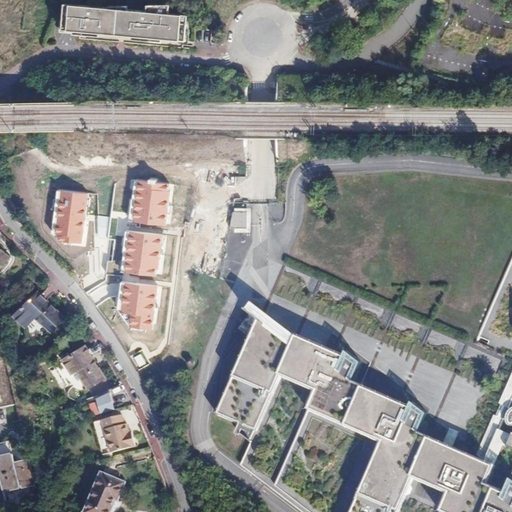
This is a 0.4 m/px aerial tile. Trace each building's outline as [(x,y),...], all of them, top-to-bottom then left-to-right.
[(110,8),(66,3),(63,29),(74,30),(74,34),(87,35),(88,32),(108,34),(108,32),(125,34),(125,36),(144,38),(144,41),(157,42),(157,39),(186,42),(189,16),(170,14),(171,6),(149,6),(148,12),(128,10),(129,6),(110,6),(110,8)] [(179,181),(178,194),(194,194),(194,182),(179,181)] [(53,237),(85,240),(89,193),(57,190),(53,237)] [(248,223),(249,210),(235,209),(232,226),(236,226),(245,226),(245,223),(248,223)] [(210,234),(223,236),(226,212),(213,210),(210,234)] [(129,331),(159,334),(163,286),(170,287),(171,274),(139,271),(142,237),(132,236),(130,249),(113,248),(112,260),(108,260),(106,274),(122,276),(118,312),(131,313),(129,331)] [(511,511),(511,275),(480,345),(511,359),(511,406),(509,413),(496,442),(502,445),(511,449),(511,474),(505,492),(486,484),(494,467),(493,466),(486,463),(451,447),(445,444),(420,433),(428,414),(417,405),(414,410),(409,416),(396,431),(381,445),(370,455),(365,463),(361,469),(359,474),(356,488),(350,511),(511,511)] [(72,311),(41,288),(26,310),(39,320),(43,315),(60,327),(72,311)] [(343,511),(347,495),(353,472),(355,467),(358,461),(365,451),(373,442),(392,422),(407,404),(355,380),(363,363),(347,350),(346,354),(283,326),(253,303),(249,307),(248,306),(247,308),(252,312),(247,318),(256,326),(243,354),(217,411),(240,422),(237,429),(251,440),(242,458),(250,464),(255,458),(266,466),(257,476),(273,488),(302,511),(309,511),(310,511),(311,511),(318,511),(321,509),(324,511),(343,511)] [(0,408),(17,405),(15,397),(11,377),(7,360),(5,360),(0,336),(0,334),(0,408)] [(105,377),(86,345),(63,358),(71,372),(76,369),(87,387),(105,377)] [(96,396),(100,412),(114,409),(110,392),(96,396)] [(92,414),(98,413),(97,402),(90,403),(92,414)] [(350,511),(356,488),(359,474),(361,469),(365,463),(370,455),(381,445),(396,431),(409,416),(414,410),(417,405),(413,402),(411,406),(407,404),(392,422),(373,442),(365,451),(358,461),(355,467),(353,472),(347,495),(343,511),(350,511)] [(130,435),(129,430),(126,421),(124,421),(122,412),(102,417),(111,451),(135,444),(132,434),(130,435)] [(449,437),(445,444),(451,447),(455,439),(449,437)] [(0,500),(4,500),(3,492),(20,488),(9,441),(0,442),(0,500)] [(502,445),(496,442),(486,463),(493,466),(502,445)] [(250,464),(242,458),(240,463),(257,476),(266,466),(255,458),(250,464)] [(14,464),(19,486),(38,482),(36,474),(31,474),(28,461),(14,464)] [(126,481),(101,471),(84,511),(110,511),(116,499),(118,500),(126,481)]
